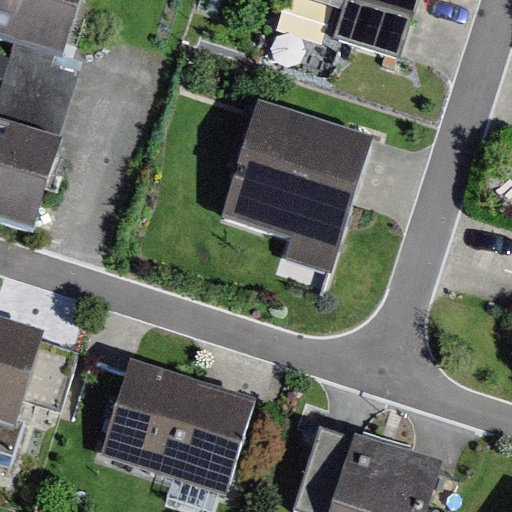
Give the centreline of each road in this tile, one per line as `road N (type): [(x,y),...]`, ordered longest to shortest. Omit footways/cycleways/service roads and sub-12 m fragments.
road 1 (residential): [(504,0),(393,379)]
road 2 (residential): [(61,268),(393,379)]
road 3 (residential): [(393,379),(511,419)]
